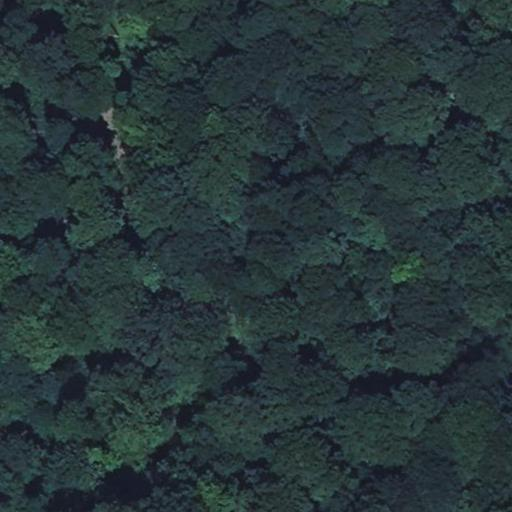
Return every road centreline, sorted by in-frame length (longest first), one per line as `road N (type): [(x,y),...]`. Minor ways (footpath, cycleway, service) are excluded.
road 1 (track): [(480,511),(179,0)]
road 2 (track): [(380,0),(511,187)]
